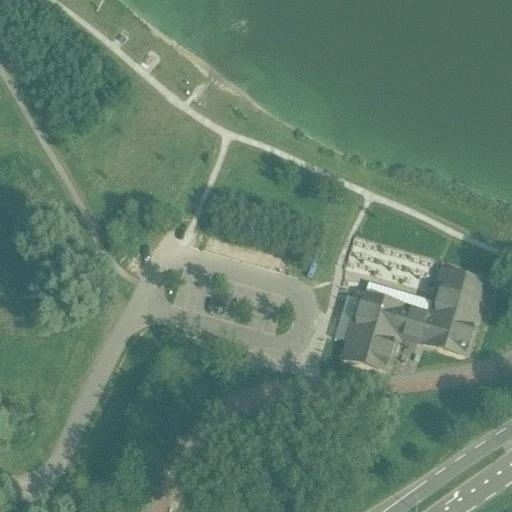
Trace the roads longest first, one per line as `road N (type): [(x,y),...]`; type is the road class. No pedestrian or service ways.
road 1 (unclassified): [(0,487),(21,493),(47,479),(169,256)]
road 2 (tertiary): [(511,433),(398,511)]
